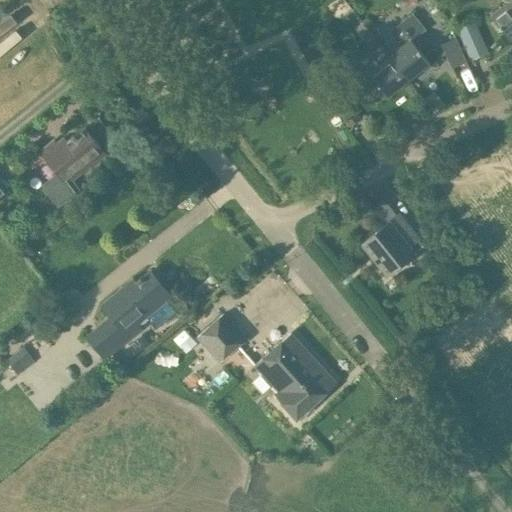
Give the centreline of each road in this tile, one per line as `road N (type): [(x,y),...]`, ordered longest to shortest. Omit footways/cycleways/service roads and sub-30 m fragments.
road 1 (unclassified): [(508,511),(275,232)]
road 2 (unclassified): [(275,232),(87,0)]
road 3 (unclassified): [(275,232),(346,189),(511,111)]
